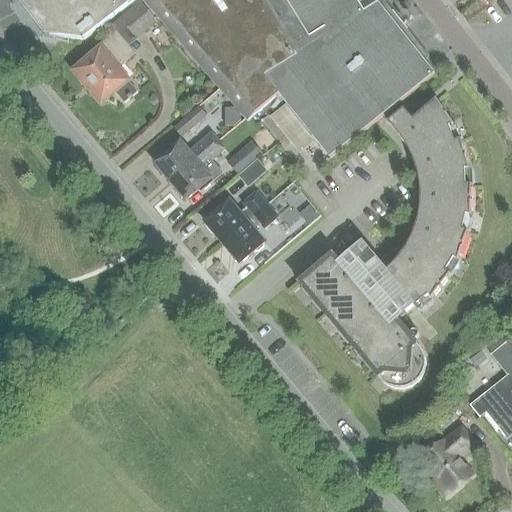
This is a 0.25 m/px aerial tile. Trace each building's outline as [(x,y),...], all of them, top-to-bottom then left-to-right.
[(44,36),(85,44),(85,45),(86,44),(136,0),(141,0),(247,123),(254,116),(278,96),(329,160),(385,115),(398,105),(435,75),(433,74),(432,75),(377,6),(363,15),(354,0),(20,0),(20,4),(19,4),(19,5),(20,5),(23,8),(23,9),(41,32),(44,35),(43,36),(44,36)] [(154,21),(140,4),(120,20),(134,37),(154,21)] [(98,48),(100,51),(74,73),(101,105),(114,93),(122,103),(136,91),(126,80),(127,80),(117,70),(134,55),(116,33),(98,48)] [(416,345),(397,322),(414,307),(418,313),(420,312),(431,301),(450,277),(458,263),(468,233),(471,218),(471,208),(472,187),(472,185),(470,171),(461,141),(454,127),(453,125),(437,101),(413,122),(407,115),(404,111),(392,121),(388,124),(397,135),(406,148),(413,162),(417,177),(420,191),(420,207),(417,222),(412,237),(405,250),(396,262),(389,269),(385,273),(370,254),(370,255),(359,242),(349,230),(344,240),(339,248),(341,250),(332,257),(302,282),(299,285),(377,378),(383,384),(391,388),(400,390),(408,388),(416,384),(421,377),(424,369),(424,360),(422,352),(416,345)] [(313,139),(285,105),(270,117),(298,152),(313,139)] [(173,129),(181,138),(206,117),(198,108),(173,129)] [(166,155),(154,165),(156,167),(156,170),(163,178),(165,177),(170,183),(218,143),(211,135),(189,154),(177,140),(164,151),(166,155)] [(218,143),(170,183),(175,189),(173,191),(181,199),(183,199),(185,201),(197,191),(200,194),(213,183),(223,175),(211,161),(224,150),(218,143)] [(252,143),(248,146),(226,164),(236,177),(262,155),(252,143)] [(267,173),(257,161),(237,178),(247,190),(267,173)] [(234,193),(242,187),(237,182),(230,188),(234,193)] [(215,236),(222,244),(267,206),(256,194),(243,205),(250,214),(247,217),(243,212),(239,215),(229,202),(227,204),(224,203),(216,211),(217,212),(204,223),(205,224),(203,226),(213,237),(215,236)] [(279,199),(270,207),(279,217),(288,210),(279,199)] [(267,206),(222,244),(229,253),(227,254),(237,266),(239,264),(239,265),(252,254),(254,255),(262,248),(262,245),(264,244),(254,231),(257,229),(253,224),(256,221),(264,230),(277,218),(267,206)] [(309,208),(299,216),(307,225),(316,217),(309,208)] [(498,365),(507,377),(511,382),(511,329),(508,325),(498,333),(507,343),(503,346),(511,355),(498,365)] [(483,411),(494,426),(505,440),(511,434),(511,382),(507,377),(469,407),(477,416),(483,411)] [(472,476),(457,458),(474,444),(461,429),(444,443),(444,442),(421,461),(436,479),(432,482),(446,498),(472,476)]
